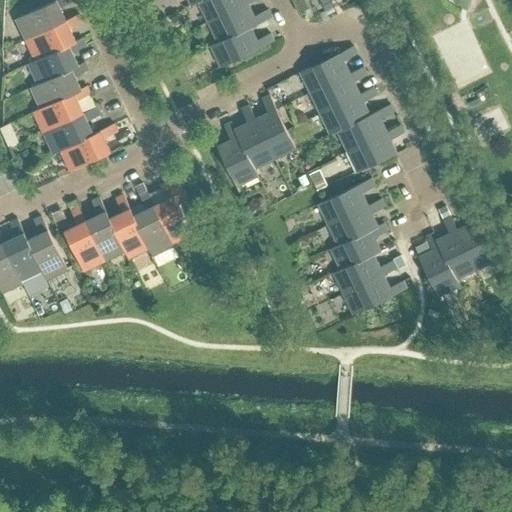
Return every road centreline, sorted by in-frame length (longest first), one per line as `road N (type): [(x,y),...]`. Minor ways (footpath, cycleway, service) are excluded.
road 1 (residential): [(419,274),(404,242),(423,139),(364,16),(302,45)]
road 2 (track): [(341,429),(47,406),(0,410)]
road 3 (residential): [(0,211),(33,208),(157,148),(151,135)]
road 4 (residential): [(151,135),(288,63),(302,45)]
road 5 (track): [(511,442),(341,429)]
road 6 (residential): [(151,135),(87,0)]
